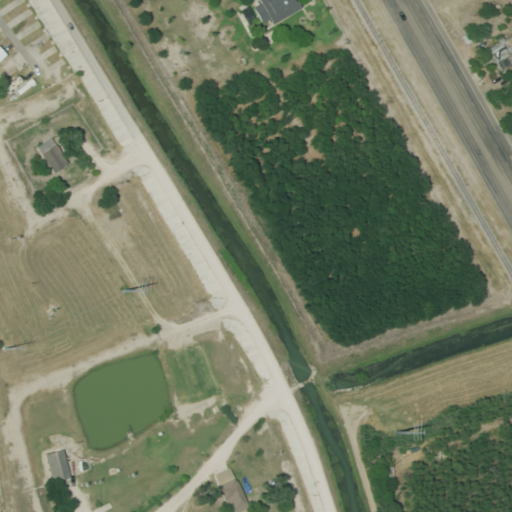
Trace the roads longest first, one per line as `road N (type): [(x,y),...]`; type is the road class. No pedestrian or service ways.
road 1 (residential): [(323,511),(275,383),(49,0)]
road 2 (secondary): [(511,192),(404,0)]
